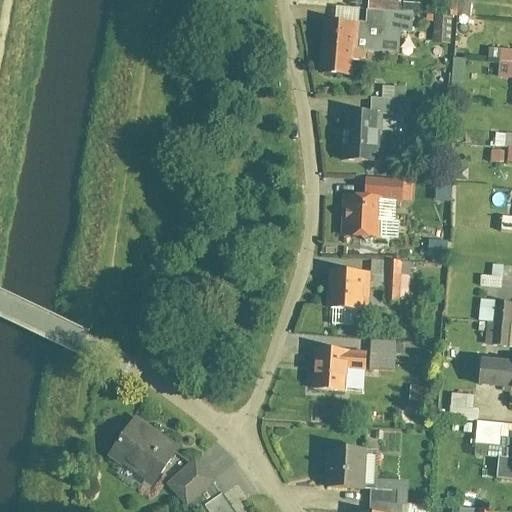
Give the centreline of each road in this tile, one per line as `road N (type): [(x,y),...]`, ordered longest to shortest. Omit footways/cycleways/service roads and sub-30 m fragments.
road 1 (residential): [(240,431),(309,210),(275,0)]
road 2 (residential): [(0,302),(110,354),(240,431)]
